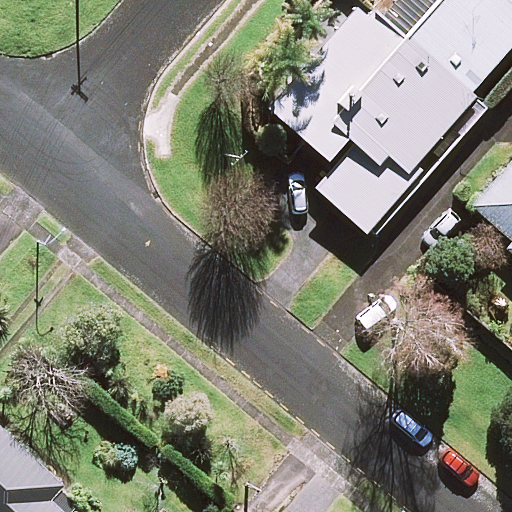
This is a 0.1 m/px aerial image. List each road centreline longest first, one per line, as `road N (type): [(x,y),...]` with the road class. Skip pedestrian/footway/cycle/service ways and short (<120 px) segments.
road 1 (residential): [(466,511),(44,154)]
road 2 (residential): [(179,0),(44,154)]
